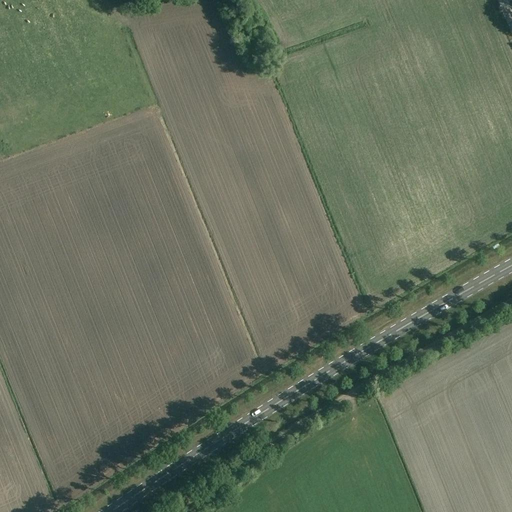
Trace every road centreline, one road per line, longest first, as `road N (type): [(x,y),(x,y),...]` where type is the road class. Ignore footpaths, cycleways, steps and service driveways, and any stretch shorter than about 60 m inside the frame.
road 1 (primary): [(113,511),(511,265)]
road 2 (track): [(511,306),(281,430),(200,511)]
